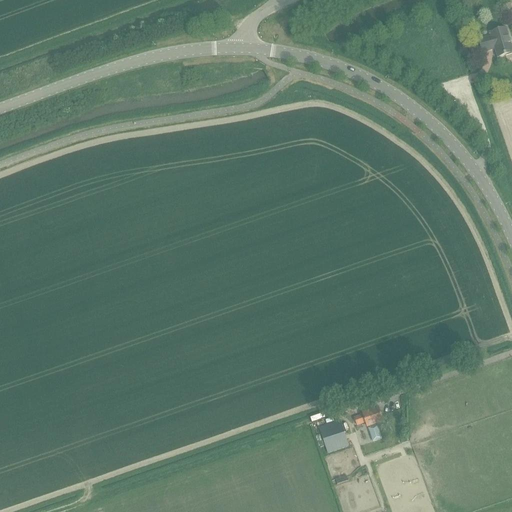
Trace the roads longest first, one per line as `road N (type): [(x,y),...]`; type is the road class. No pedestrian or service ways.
road 1 (secondary): [(511,236),(463,156),(394,95),(331,64),(245,48)]
road 2 (secondary): [(0,109),(164,55),(245,48)]
